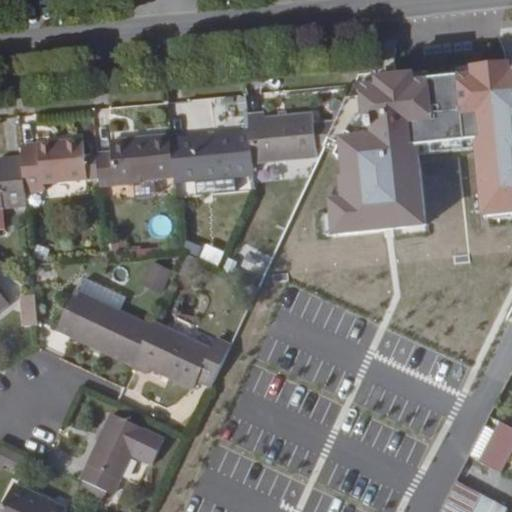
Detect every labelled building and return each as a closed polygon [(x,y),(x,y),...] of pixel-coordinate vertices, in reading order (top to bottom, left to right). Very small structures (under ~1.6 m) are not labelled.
[(195,99),(169,103),(172,125),(198,120),(195,99)] [(249,131),(252,162),(317,154),(325,147),(337,122),(310,125),(309,115),(265,120),(264,111),(247,114),(249,131)] [(173,179),(174,185),(253,177),(252,162),(249,131),(112,145),(113,154),(96,157),(100,188),(142,184),(141,181),(173,179)] [(84,140),(21,146),(22,158),(26,195),(46,194),(45,185),(88,181),(84,140)] [(0,214),(27,213),(26,195),(22,158),(0,159),(0,214)] [(204,243),(199,258),(218,264),(223,250),(204,243)] [(161,294),(172,271),(152,262),(141,285),(161,294)] [(153,325),(75,289),(55,332),(149,375),(151,370),(194,390),(213,347),(155,321),(153,325)] [(0,316),(12,307),(0,290),(0,316)] [(112,412),(82,480),(115,495),(146,427),(112,412)] [(0,466),(18,470),(22,451),(0,446),(0,466)] [(511,463),(481,447),(460,489),(503,511),(506,511),(511,501),(511,463)] [(66,511),(69,507),(13,483),(0,511),(66,511)] [(469,511),(503,511),(488,505),(487,507),(475,501),(469,511)]
